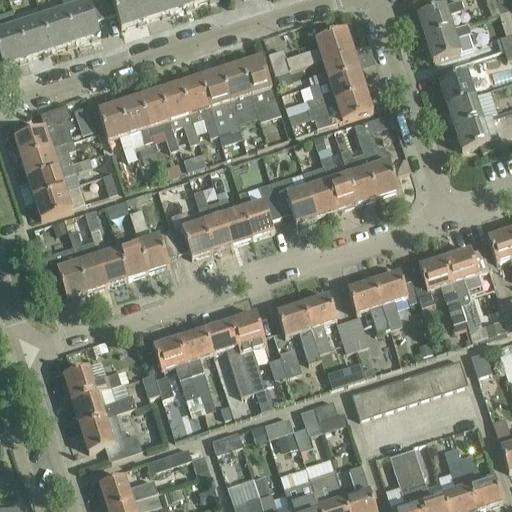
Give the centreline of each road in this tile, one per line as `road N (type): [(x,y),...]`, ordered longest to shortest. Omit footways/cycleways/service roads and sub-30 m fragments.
road 1 (residential): [(442,219),(194,293),(23,355)]
road 2 (residential): [(0,111),(329,0)]
road 3 (residential): [(442,219),(372,0)]
road 4 (residential): [(71,511),(23,355)]
